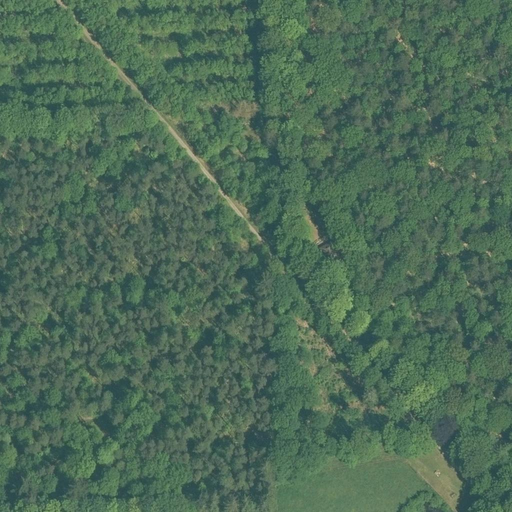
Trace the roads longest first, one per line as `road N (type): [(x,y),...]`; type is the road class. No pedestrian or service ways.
road 1 (track): [(0,427),(266,419),(256,231)]
road 2 (track): [(256,231),(56,0)]
road 3 (track): [(282,232),(343,194),(391,205),(429,202),(505,224),(511,180)]
road 4 (track): [(308,296),(495,507)]
road 5 (track): [(281,0),(282,232)]
